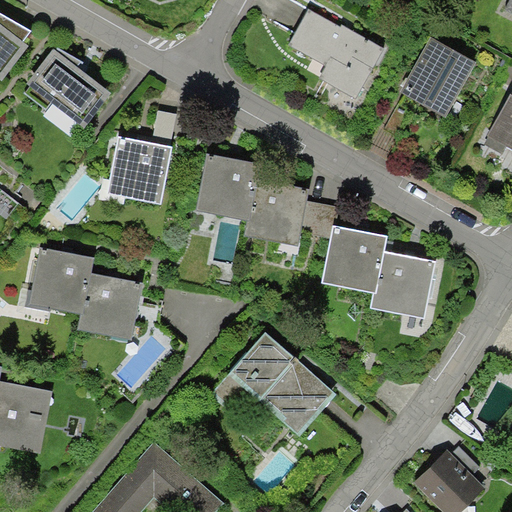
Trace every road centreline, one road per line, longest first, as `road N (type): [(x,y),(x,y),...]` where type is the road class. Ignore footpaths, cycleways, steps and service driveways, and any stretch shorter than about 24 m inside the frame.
road 1 (residential): [(511,268),(190,60)]
road 2 (residential): [(364,511),(460,402),(511,320)]
road 3 (residential): [(190,60),(72,0)]
